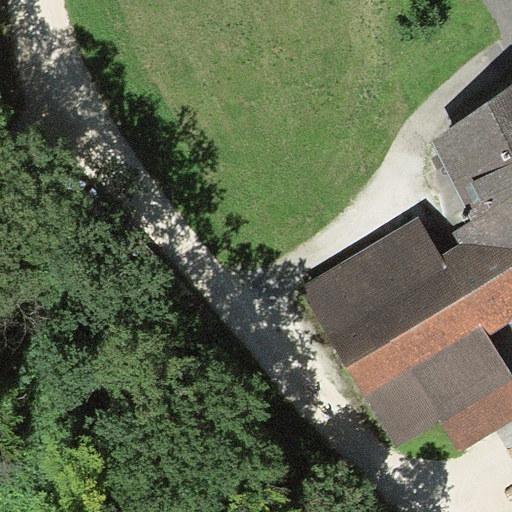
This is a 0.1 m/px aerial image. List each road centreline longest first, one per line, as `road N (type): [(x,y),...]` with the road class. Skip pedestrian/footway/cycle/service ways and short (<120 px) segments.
road 1 (track): [(412,511),(352,463),(62,129),(0,142)]
road 2 (track): [(62,129),(13,33),(10,0)]
